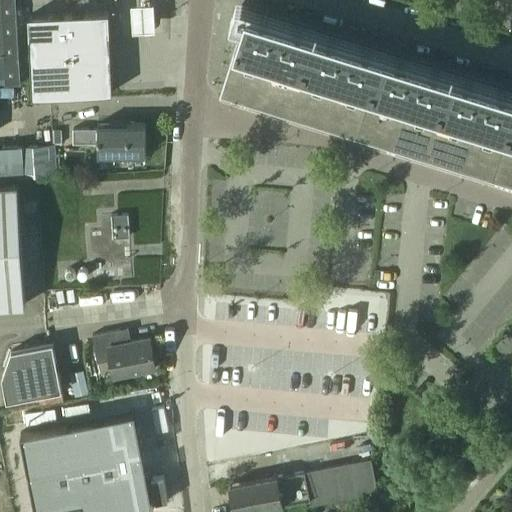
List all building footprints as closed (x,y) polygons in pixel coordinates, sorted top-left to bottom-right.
[(21,83),(15,0),(0,0),(0,58),(3,59),(5,84),(21,83)] [(156,0),(132,0),(134,24),(157,23),(156,0)] [(69,14),(29,15),(33,95),(73,94),(113,92),(109,12),(69,14)] [(255,108),(281,24),(247,13),(245,12),(219,97),(220,97),(255,108)] [(289,118),(315,34),(281,24),(255,108),(289,118)] [(321,128),(347,44),(315,34),(289,118),(321,128)] [(355,139),(381,55),(347,44),(321,128),(355,139)] [(390,150),(416,66),(381,55),(355,139),(390,150)] [(424,160),(450,76),(416,66),(390,150),(424,160)] [(455,170),(481,86),(450,76),(424,160),(455,170)] [(489,181),(511,107),(511,95),(481,86),(455,170),(489,181)] [(511,187),(511,107),(489,181),(511,187)] [(96,129),(72,129),(72,143),(96,143),(96,154),(144,155),(144,125),(96,125),(96,129)] [(0,146),(0,178),(56,175),(54,143),(21,146),(21,145),(0,146)] [(0,306),(25,305),(18,185),(0,185),(0,306)] [(130,209),(112,210),(114,236),(133,234),(130,209)] [(206,283),(206,293),(221,294),(222,283),(206,283)] [(50,294),(52,313),(107,306),(105,290),(50,294)] [(306,434),(307,339),(291,339),(291,318),(231,317),(230,453),(287,454),(287,433),(306,434)] [(119,330),(92,335),(94,350),(108,347),(114,376),(154,368),(149,338),(122,343),(119,330)] [(52,343),(45,344),(11,351),(1,377),(6,400),(61,390),(52,343)] [(336,381),(334,429),(376,431),(378,383),(336,381)] [(0,413),(0,417),(3,437),(12,436),(8,413),(0,413)] [(90,511),(73,418),(16,430),(31,511),(90,511)] [(375,492),(371,458),(230,484),(235,511),(237,511),(310,499),(311,505),(375,492)]
